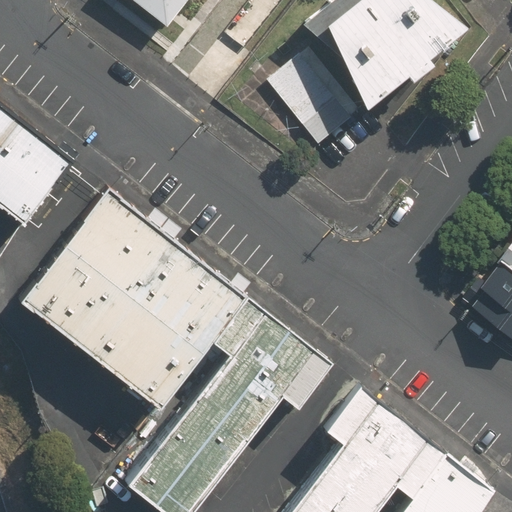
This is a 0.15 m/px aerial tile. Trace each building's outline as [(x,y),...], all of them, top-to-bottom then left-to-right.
[(135,0),(165,23),(183,0),(135,0)] [(323,0),(300,20),(316,30),(264,71),(318,138),(405,69),(411,75),(462,19),(440,0),(323,0)] [(277,14),(263,2),(237,33),(251,45),(277,14)] [(0,202),(22,219),(68,159),(0,106),(0,202)] [(242,297),(101,189),(17,298),(159,406),(209,341),(242,297)] [(511,240),(501,254),(511,262),(511,240)] [(511,271),(498,261),(469,299),(511,330),(511,271)] [(326,362),(242,297),(209,341),(227,355),(128,483),(165,511),(183,511),(276,392),(293,405),(326,362)] [(437,448),(356,386),(322,430),(340,444),(287,511),(365,511),(389,481),(404,492),(437,448)] [(482,511),(497,493),(439,450),(392,511),(482,511)]
